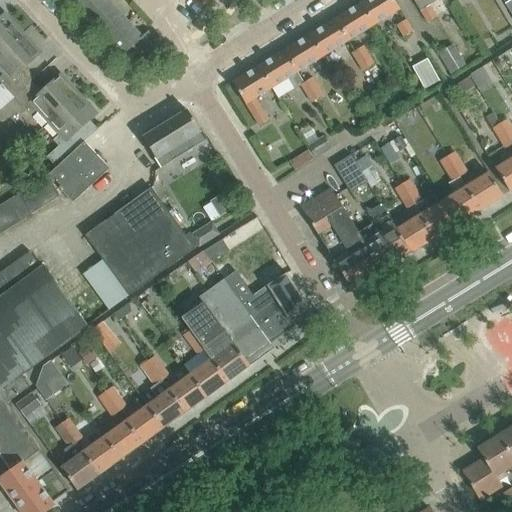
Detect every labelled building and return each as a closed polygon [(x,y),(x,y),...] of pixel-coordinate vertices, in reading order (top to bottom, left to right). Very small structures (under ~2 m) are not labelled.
[(148,64),(162,51),(164,49),(148,32),(141,38),(106,0),(68,0),(122,58),(132,48),(148,64)] [(111,0),(120,9),(129,0),(128,0),(111,0)] [(373,26),(399,10),(393,0),(367,0),(360,5),(373,26)] [(439,0),(412,0),(414,1),(420,12),(427,23),(436,18),(429,6),(439,0)] [(348,42),(373,26),(360,5),(335,20),(348,42)] [(0,54),(21,34),(4,15),(0,18),(0,54)] [(322,58),(348,42),(335,20),(309,36),(322,58)] [(404,38),(412,32),(405,21),(396,26),(404,38)] [(0,83),(13,98),(31,82),(21,71),(39,54),(21,34),(0,54),(0,69),(4,74),(0,78),(0,83)] [(297,73),(322,58),(309,36),(284,52),(297,73)] [(450,75),(465,66),(453,45),(437,54),(450,75)] [(357,64),(368,56),(363,47),(351,54),(357,64)] [(304,84),(297,73),(284,52),(258,68),(271,89),(287,80),(293,90),(300,86),(306,95),(318,88),(312,78),(304,84)] [(368,56),(357,64),(362,72),(367,69),(373,78),(380,74),(374,65),(368,56)] [(440,83),(427,59),(410,68),(424,92),(440,83)] [(254,100),(271,89),(258,68),(232,84),(245,105),(252,116),(259,127),(268,122),(254,100)] [(48,122),(78,95),(60,76),(41,93),(31,82),(13,98),(30,117),(37,111),(48,122)] [(318,88),(306,95),(311,104),(323,96),(318,88)] [(96,115),(78,95),(48,122),(60,135),(53,142),(58,147),(46,158),(56,168),(84,143),(85,141),(77,132),(96,115)] [(416,110),(401,118),(407,129),(422,121),(416,110)] [(160,169),(206,140),(200,130),(199,131),(187,111),(143,138),(155,158),(154,159),(160,169)] [(511,131),(511,130),(506,121),(493,129),(499,139),(511,131)] [(511,131),(499,139),(505,150),(511,145),(511,131)] [(326,140),(309,150),(310,151),(315,160),(331,150),(326,140)] [(393,142),(382,149),(391,165),(402,159),(393,142)] [(56,168),(47,177),(72,204),(109,169),(92,152),(84,143),(56,168)] [(310,151),(288,163),(293,172),(315,160),(310,151)] [(453,153),(447,158),(459,178),(466,174),(453,153)] [(350,156),(333,167),(350,194),(367,184),(358,170),(359,170),(350,156)] [(446,157),(440,162),(452,182),(448,185),(454,195),(443,202),(457,224),(479,210),(466,188),(446,157)] [(509,192),(511,190),(511,159),(495,170),(509,192)] [(479,210),(502,196),(488,174),(466,188),(479,210)] [(15,197),(27,217),(59,197),(46,177),(15,197)] [(401,200),(415,192),(408,181),(395,189),(401,200)] [(194,248),(187,239),(150,188),(85,236),(129,296),(194,248)] [(358,234),(330,188),(299,206),(317,235),(318,234),(335,262),(334,262),(350,289),(380,271),(358,234)] [(426,198),(421,201),(415,192),(401,200),(407,210),(414,205),(415,206),(414,206),(434,238),(457,224),(443,202),(432,209),(426,198)] [(0,234),(27,217),(15,197),(0,206),(0,234)] [(358,234),(380,271),(410,253),(396,231),(387,216),(381,205),(368,213),(374,224),(358,234)] [(410,253),(434,238),(414,206),(402,213),(408,223),(396,231),(410,253)] [(219,234),(212,224),(211,223),(191,235),(198,247),(219,234)] [(222,240),(203,252),(209,262),(228,251),(222,240)] [(87,326),(43,266),(40,269),(29,253),(0,273),(0,394),(6,403),(29,387),(20,375),(87,326)] [(267,287),(290,323),(309,311),(287,275),(267,287)] [(269,343),(230,288),(224,280),(199,298),(202,303),(181,318),(190,331),(197,326),(203,336),(191,345),(198,354),(204,350),(212,361),(227,382),(249,366),(245,361),(269,343)] [(290,323),(267,287),(253,297),(241,281),(230,288),(269,343),(292,327),(290,323)] [(99,284),(99,296),(119,296),(119,284),(99,284)] [(91,334),(110,352),(120,341),(100,324),(91,334)] [(191,345),(203,336),(197,326),(190,331),(184,335),(191,345)] [(154,357),(141,367),(148,376),(161,367),(154,357)] [(205,397),(227,382),(212,361),(190,376),(205,397)] [(155,386),(161,381),(167,376),(161,367),(148,376),(155,386)] [(184,413),(205,397),(190,376),(168,391),(184,413)] [(184,413),(168,391),(161,381),(155,386),(150,389),(157,399),(147,407),(162,428),(184,413)] [(105,407),(118,398),(111,388),(98,398),(105,407)] [(31,393),(15,405),(24,418),(41,406),(31,393)] [(40,450),(6,403),(0,394),(0,450),(13,468),(13,469),(40,450)] [(118,398),(105,407),(112,417),(125,407),(118,398)] [(141,443),(162,428),(147,407),(126,422),(141,443)] [(62,438),(75,429),(68,419),(55,428),(62,438)] [(119,459),(141,443),(126,422),(104,437),(119,459)] [(511,427),(498,436),(511,458),(511,427)] [(98,474),(83,452),(76,443),(82,438),(75,429),(62,438),(69,447),(64,452),(70,461),(60,468),(76,490),(98,474)] [(511,466),(511,458),(498,436),(478,449),(484,460),(462,473),(479,501),(501,487),(498,482),(507,477),(504,472),(511,466)] [(98,474),(119,459),(104,437),(83,452),(98,474)] [(13,468),(0,477),(0,484),(20,511),(45,511),(53,507),(51,504),(69,490),(40,450),(13,469),(13,468)] [(511,511),(511,488),(502,495),(511,511)]
